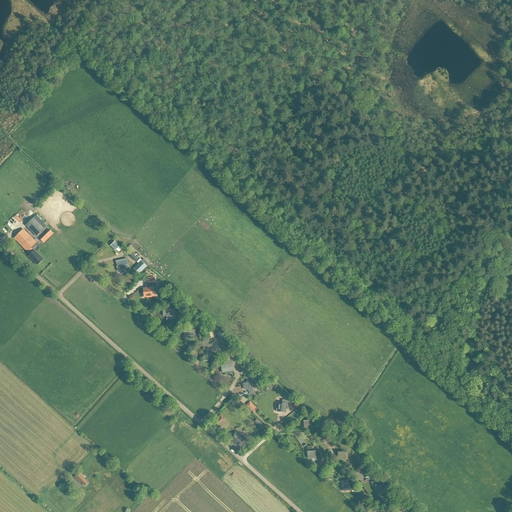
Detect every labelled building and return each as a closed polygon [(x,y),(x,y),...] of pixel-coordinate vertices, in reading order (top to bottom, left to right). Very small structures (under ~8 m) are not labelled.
[(18,222),(13,217),(7,223),(12,228),(18,222)] [(26,225),(37,236),(44,229),(33,218),(26,225)] [(4,227),(9,232),(12,229),(7,224),(4,227)] [(45,243),(55,233),(51,229),(41,239),(45,243)] [(34,251),(31,248),(36,243),(23,230),(14,238),(25,249),(21,253),(23,255),(28,251),(31,254),(28,256),(37,265),(43,259),(34,250),(34,251)] [(120,246),(115,241),(111,245),(116,250),(120,246)] [(124,259),(116,261),(117,267),(117,268),(118,271),(124,270),(123,268),(126,268),(126,267),(128,266),(127,261),(125,261),(124,259)] [(143,259),(133,269),(138,274),(149,264),(143,259)] [(143,289),(144,297),(147,297),(152,297),(152,296),(154,296),(154,295),(154,293),(153,288),(143,289)] [(174,307),(170,307),(170,309),(165,309),(165,310),(163,310),(164,316),(167,316),(167,320),(176,319),(175,315),(174,307)] [(183,328),(184,336),(197,335),(196,327),(189,327),(189,328),(183,328)] [(209,344),(207,343),(209,340),(206,337),(200,345),(203,347),(204,354),(213,353),(213,344),(209,344)] [(233,371),(232,364),(235,363),(234,356),(230,356),(230,358),(224,359),(225,365),(221,365),(223,373),(228,372),(228,374),(233,373),(233,371)] [(252,388),(255,388),(254,382),(247,383),(247,386),(244,386),(244,389),(249,388),(250,394),(253,394),(252,388)] [(288,409),(290,401),(282,400),(282,403),(279,403),(278,403),(277,408),(276,409),(276,411),(277,412),(280,412),(285,413),(286,409),(288,409)] [(254,406),(250,402),(246,406),(251,410),(254,406)] [(263,437),(270,429),(258,418),(255,421),(264,429),(260,434),(263,437)] [(307,419),(303,419),(304,428),(312,427),(311,419),(307,419)] [(236,431),(229,439),(237,446),(238,445),(242,449),(247,443),(243,439),(244,438),(236,431)] [(312,450),(312,446),(307,446),(307,459),(315,458),(315,450),(312,450)] [(341,451),(341,450),(338,450),(338,459),(346,459),(346,451),(341,451)] [(79,471),(74,477),(80,483),(81,482),(85,486),(88,482),(84,479),(85,478),(82,475),(83,475),(79,471)] [(70,480),(66,485),(71,489),(75,485),(70,480)] [(342,488),(342,492),(352,491),(352,483),(355,483),(354,480),(341,481),(341,489),(342,488)] [(376,488),(375,488),(375,494),(383,494),(383,495),(387,493),(385,488),(383,488),(383,486),(379,486),(379,485),(376,485),(376,488)] [(402,509),(406,501),(400,499),(397,506),(402,509)]
